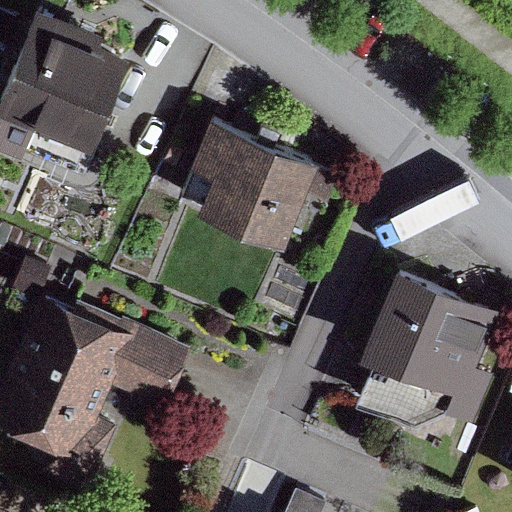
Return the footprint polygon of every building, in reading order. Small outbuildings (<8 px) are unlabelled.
[(123,50),(31,13),(0,90),(0,139),(20,148),(34,114),(88,136),(123,50)] [(316,151),(212,110),(180,189),(284,230),(316,151)] [(174,141),(166,158),(178,163),(185,146),(174,141)] [(21,249),(8,280),(31,290),(45,259),(21,249)] [(511,339),(511,312),(398,260),(360,339),(370,343),(455,383),(446,403),(476,417),(511,339)] [(196,341),(38,280),(0,377),(0,410),(56,432),(45,461),(85,476),(88,441),(118,413),(96,405),(108,375),(173,400),(196,341)] [(455,383),(370,343),(346,394),(416,420),(446,403),(455,383)] [(318,511),(326,495),(296,482),(284,510),(287,511),(318,511)]
